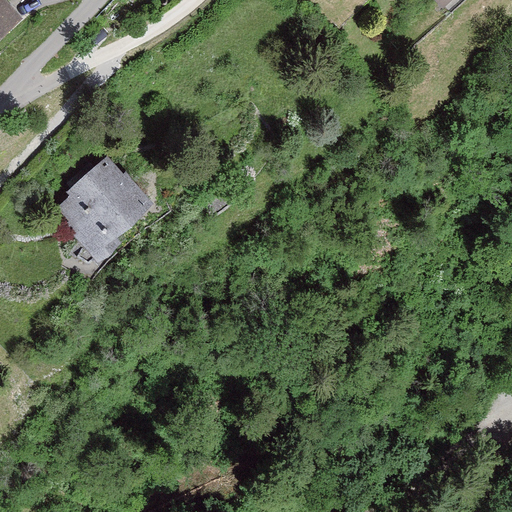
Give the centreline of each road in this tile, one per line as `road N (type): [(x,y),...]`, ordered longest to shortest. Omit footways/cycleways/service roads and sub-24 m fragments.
road 1 (residential): [(4,95),(114,51),(191,0)]
road 2 (track): [(365,511),(511,396)]
road 3 (track): [(0,184),(114,51)]
road 4 (unclassified): [(4,95),(95,0)]
